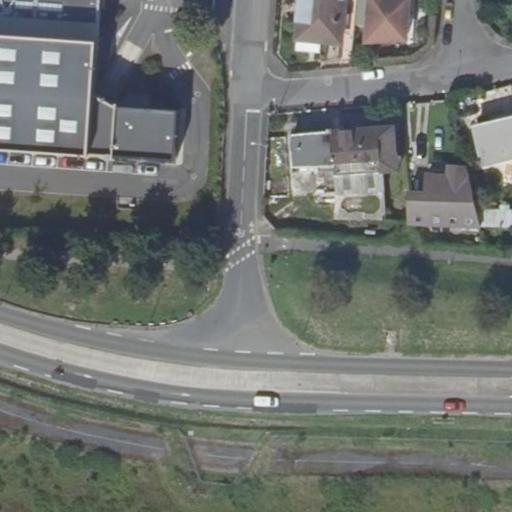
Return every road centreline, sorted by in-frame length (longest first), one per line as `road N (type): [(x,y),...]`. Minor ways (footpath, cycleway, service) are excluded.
road 1 (secondary): [(0,352),(212,397),(511,405)]
road 2 (unknown): [(0,178),(139,185),(170,178),(188,155),(199,113),(194,0)]
road 3 (secondary): [(511,370),(228,361)]
road 4 (residential): [(246,90),(228,361)]
road 5 (secondary): [(228,361),(78,337),(0,313)]
road 6 (residential): [(459,76),(246,90)]
